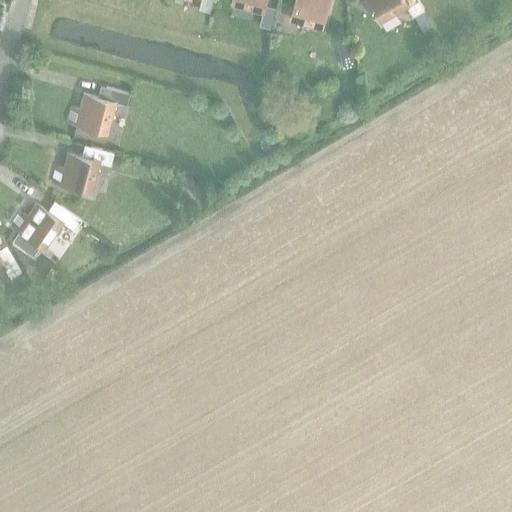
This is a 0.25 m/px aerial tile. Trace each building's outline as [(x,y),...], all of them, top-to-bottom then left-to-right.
[(232,0),(232,4),(263,12),(265,0),(232,0)] [(295,0),(291,19),(322,28),(328,0),(295,0)] [(418,0),(368,0),(380,21),(407,6),(413,15),(424,9),(418,0)] [(263,12),(260,24),(270,27),(273,15),(263,12)] [(115,101),(125,104),(129,92),(105,86),(102,97),(83,92),(79,108),(71,106),(67,121),(107,132),(115,101)] [(99,161),(110,164),(113,151),(90,145),(87,157),(67,152),(63,167),(55,165),(51,181),(91,191),(99,161)] [(80,217),(60,203),(52,197),(44,208),(35,202),(26,215),(20,210),(10,223),(44,247),(62,221),(72,228),(80,217)] [(9,250),(0,254),(0,269),(4,267),(9,277),(21,270),(9,250)]
